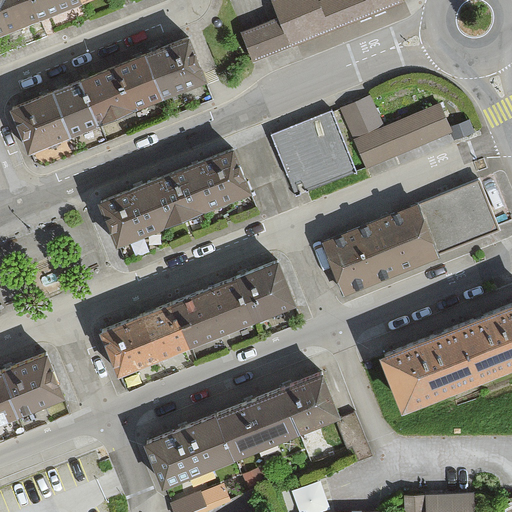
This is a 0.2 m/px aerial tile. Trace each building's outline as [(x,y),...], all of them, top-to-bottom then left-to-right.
[(21,0),(0,0),(0,37),(32,25),(21,0)] [(84,0),(21,0),(32,25),(37,23),(42,20),(86,3),(84,0)] [(271,0),(278,18),(240,33),(252,62),(407,2),(405,0),(271,0)] [(187,38),(144,55),(162,99),(205,81),(187,38)] [(162,99),(144,55),(80,81),(98,125),(162,99)] [(98,125),(80,81),(52,92),(70,136),(98,125)] [(70,136),(52,92),(9,108),(27,153),(70,136)] [(341,106),(353,136),(383,123),(371,94),(341,106)] [(383,123),(353,136),(366,166),(452,131),(450,125),(440,100),(383,123)] [(332,107),(271,131),(296,194),(356,170),(332,107)] [(468,118),(450,125),(452,131),(455,137),(473,130),(468,118)] [(198,162),(185,167),(204,212),(251,193),(233,148),(198,162)] [(159,230),(204,212),(185,167),(165,175),(141,185),(159,230)] [(478,178),(418,202),(439,255),(499,231),(497,225),(478,178)] [(159,230),(141,185),(120,193),(98,202),(116,247),(159,230)] [(383,216),(320,241),(341,293),(439,255),(418,202),(383,216)] [(279,259),(237,276),(256,321),(297,304),(279,259)] [(205,289),(173,302),(191,347),(223,334),(256,321),(237,276),(205,289)] [(144,313),(162,358),(191,347),(173,302),(144,313)] [(427,338),(381,356),(404,412),(511,368),(511,303),(493,311),(427,338)] [(144,313),(102,330),(120,375),(162,358),(144,313)] [(1,370),(19,416),(65,397),(47,351),(12,365),(1,370)] [(0,423),(19,416),(1,370),(0,370),(0,423)] [(323,371),(281,387),(299,431),(340,415),(323,371)] [(299,431),(281,387),(216,412),(233,456),(299,431)] [(233,456),(216,412),(145,440),(162,484),(233,456)] [(355,414),(339,420),(353,459),(354,463),(371,458),(355,414)] [(202,492),(201,490),(169,503),(172,511),(204,511),(232,501),(224,483),(202,492)] [(473,511),(473,494),(425,496),(426,511),(473,511)] [(426,511),(425,496),(403,497),(404,511),(426,511)] [(501,511),(511,511),(511,498),(501,499),(501,511)]
